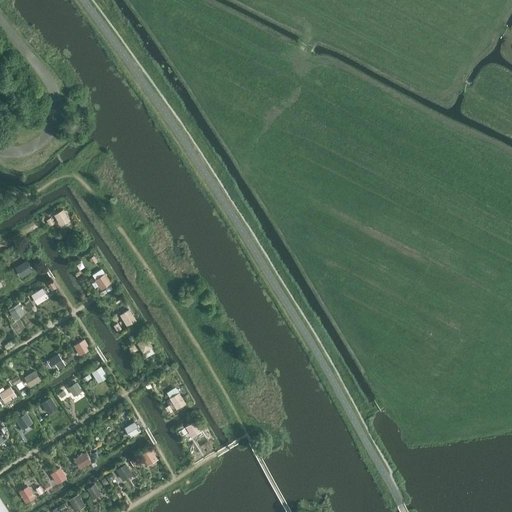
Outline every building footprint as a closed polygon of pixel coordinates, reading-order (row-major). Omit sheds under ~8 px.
[(64,207),(54,213),(61,225),(71,219),(64,207)] [(17,267),(22,275),(32,269),(27,261),(17,267)] [(103,272),(95,277),(101,287),(109,282),(103,272)] [(32,294),(37,302),(47,296),(42,288),(32,294)] [(18,302),(10,307),(16,317),(24,312),(18,302)] [(129,309),(121,314),(127,324),(135,319),(129,309)] [(142,351),(153,347),(149,336),(138,340),(142,351)] [(83,339),(75,344),(81,354),(89,349),(83,339)] [(49,360),(54,368),(64,362),(59,354),(49,360)] [(99,381),(109,375),(102,364),(92,371),(99,381)] [(26,377),(31,385),(41,378),(36,370),(26,377)] [(67,383),(74,395),(83,390),(76,379),(67,383)] [(0,392),(0,393),(4,401),(15,394),(9,386),(0,392)] [(178,386),(167,391),(173,402),(165,406),(169,412),(186,402),(178,386)] [(48,413),(58,407),(52,396),(41,401),(48,413)] [(16,418),(23,428),(34,421),(27,411),(16,418)] [(198,418),(186,424),(192,435),(203,430),(198,418)] [(130,435),(141,430),(137,420),(125,425),(130,435)] [(152,446),(142,452),(148,464),(159,458),(152,446)] [(87,450),(74,456),(80,468),(93,461),(87,450)] [(142,454),(132,458),(136,467),(146,463),(142,454)] [(116,468),(123,479),(134,473),(127,462),(116,468)] [(62,465),(51,471),(58,482),(68,476),(62,465)] [(94,498),(102,493),(96,482),(87,487),(94,498)] [(19,489),(26,502),(36,497),(30,484),(19,489)] [(36,487),(40,493),(45,490),(42,484),(36,487)] [(76,510),(86,504),(79,492),(69,498),(76,510)] [(0,511),(10,511),(0,494),(0,511)]
